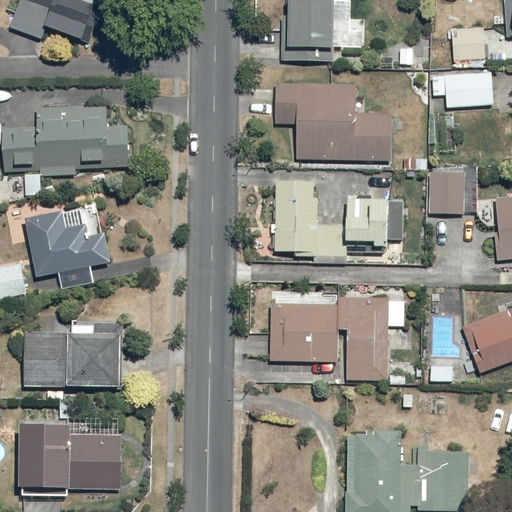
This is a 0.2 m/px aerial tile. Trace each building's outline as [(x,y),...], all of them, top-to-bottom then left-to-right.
[(101,0),(23,0),(13,28),(46,41),(50,30),(85,43),(101,0)] [(333,63),(333,50),(366,51),(367,0),(361,0),(285,0),(285,62),(333,63)] [(511,41),(511,0),(507,0),(508,14),(499,14),(499,27),(507,27),(507,41),(511,41)] [(486,28),(455,29),(457,67),(487,65),(486,28)] [(499,107),(497,70),(435,74),(437,99),(450,99),(451,110),(499,107)] [(362,86),(282,84),(281,127),(301,127),(300,159),(397,162),(398,116),(361,115),(362,86)] [(43,129),(9,129),(9,174),(80,174),(80,170),(134,170),(134,127),(115,127),(115,107),(42,108),(43,129)] [(468,214),(468,172),(432,171),(431,213),(468,214)] [(318,183),(281,182),(280,223),(274,223),(274,235),(280,235),(279,253),(320,254),(322,201),(317,201),(318,183)] [(396,200),(349,199),(349,222),(353,222),(353,243),(382,243),(382,246),(396,246),(396,200)] [(511,258),(511,199),(501,200),(504,236),(499,236),(501,260),(511,258)] [(95,208),(30,221),(42,280),(117,266),(111,234),(101,236),(95,208)] [(0,303),(30,300),(25,260),(0,262),(0,303)] [(322,296),(277,295),(276,363),(342,364),(342,333),(351,334),(350,380),(391,380),(392,328),(407,328),(408,301),(393,301),(393,296),(342,295),(341,305),(322,305),(322,296)] [(511,296),(499,302),(503,311),(467,326),(487,375),(511,364),(511,296)] [(126,388),(126,325),(75,325),(75,334),(29,334),(29,390),(51,390),(51,400),(70,400),(70,388),(126,388)] [(458,367),(434,366),(433,382),(457,383),(458,367)] [(78,403),(78,424),(27,425),(27,498),(77,498),(77,488),(126,488),(126,437),(120,437),(120,415),(110,415),(110,402),(78,403)] [(354,438),(350,511),(414,511),(415,507),(423,507),(423,511),(451,511),(456,511),(456,510),(469,510),(471,453),(423,451),(423,449),(407,448),(408,434),(383,433),(383,436),(363,435),(363,439),(354,438)]
